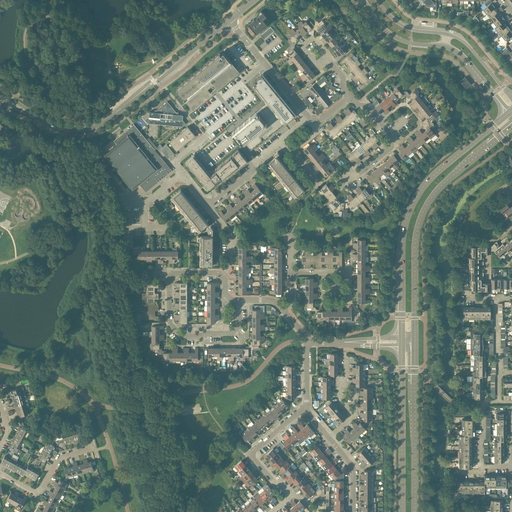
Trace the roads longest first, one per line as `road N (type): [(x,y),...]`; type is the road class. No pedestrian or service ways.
road 1 (tertiary): [(0,97),(56,125),(92,126),(228,20)]
road 2 (secondary): [(414,342),(421,215),(441,185),(511,127)]
road 3 (secondary): [(497,121),(429,179),(411,205),(402,241),(401,336)]
road 4 (residential): [(221,276),(174,273),(169,325),(179,333),(233,332),(237,299)]
road 5 (secondary): [(414,511),(414,342)]
road 6 (secondary): [(401,346),(402,511)]
road 7 (residential): [(340,176),(346,183),(392,137),(350,95)]
road 8 (residential): [(288,495),(252,450),(306,408)]
